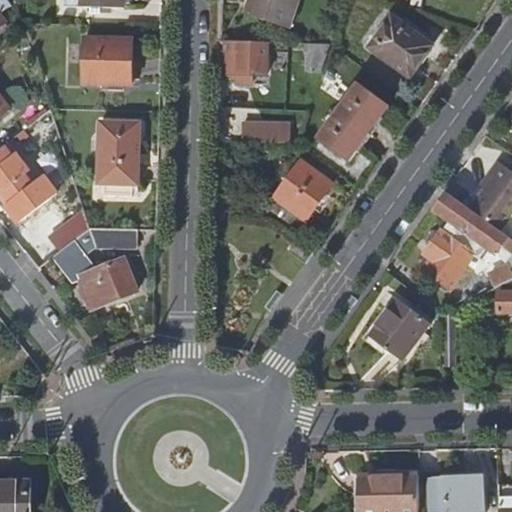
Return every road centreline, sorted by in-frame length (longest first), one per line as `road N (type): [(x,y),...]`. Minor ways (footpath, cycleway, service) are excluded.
road 1 (tertiary): [(244,407),(511,38)]
road 2 (residential): [(183,374),(192,0)]
road 3 (residential): [(256,428),(307,419),(511,416)]
road 4 (residential): [(99,411),(84,376),(0,272)]
